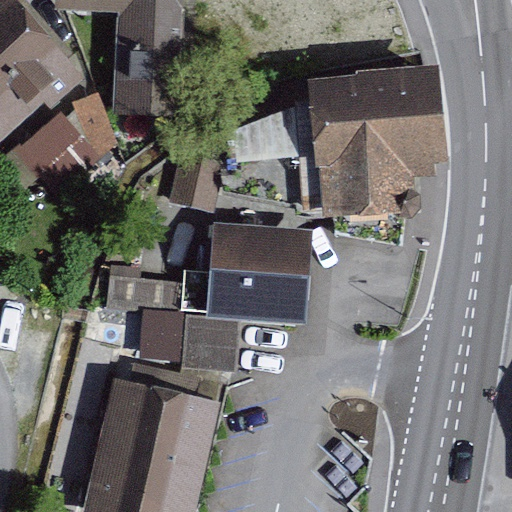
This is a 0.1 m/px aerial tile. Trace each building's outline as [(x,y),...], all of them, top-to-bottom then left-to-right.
[(0,0),(0,118),(46,79),(59,95),(79,76),(11,0),(0,0)] [(241,0),(240,54),(336,58),(338,0),(241,0)] [(173,108),(178,16),(134,14),(129,106),(173,108)] [(326,110),(228,143),(230,167),(231,175),(232,188),(333,207),(333,208),(335,234),(402,246),(411,162),(434,160),(426,71),(363,77),(365,99),(325,104),(326,110)] [(76,104),(90,139),(110,131),(98,96),(76,104)] [(64,120),(27,153),(68,197),(101,168),(96,162),(99,159),(64,120)] [(175,202),(209,210),(219,175),(231,175),(230,167),(185,158),(175,202)] [(302,246),(229,241),(226,291),(225,312),(297,317),(302,246)] [(226,291),(110,280),(107,308),(224,318),(225,312),(226,291)] [(232,369),(235,322),(188,318),(184,365),(232,369)] [(206,383),(137,367),(104,508),(119,511),(176,511),(200,407),(212,410),(217,386),(206,383)]
